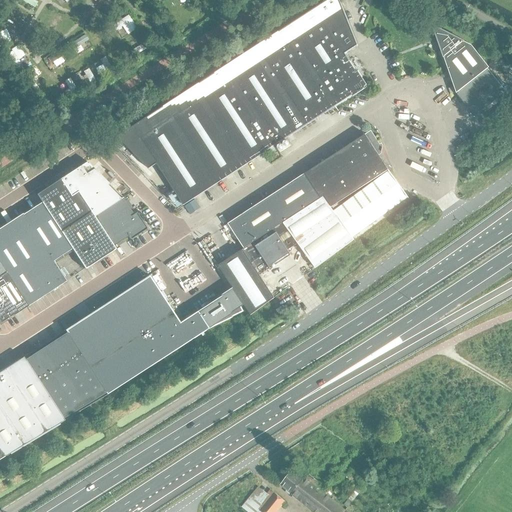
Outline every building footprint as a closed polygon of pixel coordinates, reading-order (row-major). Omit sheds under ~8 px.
[(356,72),(339,45),(352,37),(340,0),(328,0),(118,137),(149,169),(157,164),(184,205),(352,95),(353,97),(367,88),(367,85),(358,71),(356,72)] [(129,15),(113,25),(116,30),(132,20),(129,15)] [(158,19),(152,22),(161,39),(167,35),(158,19)] [(456,93),(487,68),(489,67),(471,45),(438,29),(434,30),(445,60),(456,93)] [(85,35),(70,44),(73,49),(88,40),(85,35)] [(149,40),(132,50),(135,55),(152,46),(149,40)] [(61,50),(48,58),(51,63),(64,55),(61,50)] [(11,51),(7,54),(18,70),(22,66),(11,51)] [(105,57),(99,60),(108,76),(113,73),(105,57)] [(487,68),(456,93),(475,117),(506,92),(487,68)] [(88,69),(83,72),(91,85),(96,82),(88,69)] [(37,76),(27,84),(30,89),(41,82),(37,76)] [(69,78),(64,81),(73,97),(78,94),(69,78)] [(381,146),(380,144),(371,131),(305,174),(322,198),(323,197),(333,211),(389,170),(378,154),(380,153),(381,146)] [(94,217),(123,198),(87,162),(61,180),(71,196),(78,192),(91,212),(94,217)] [(333,211),(352,237),(408,197),(389,170),(333,211)] [(244,249),(322,198),(305,174),(253,207),(246,213),(245,212),(237,217),(237,218),(228,224),(244,249)] [(78,192),(71,196),(61,180),(54,184),(58,189),(40,200),(42,203),(61,232),(91,212),(78,192)] [(272,303),(274,301),(275,302),(276,301),(259,274),(300,248),(313,269),(314,269),(354,240),(352,237),(333,211),(323,197),(322,198),(244,249),(219,266),(252,317),(272,303)] [(133,214),(130,210),(126,203),(123,198),(94,217),(113,246),(128,236),(130,238),(135,234),(136,236),(147,229),(136,213),(133,214)] [(72,249),(61,232),(42,203),(23,215),(22,214),(53,261),(72,249)] [(113,246),(94,217),(91,212),(61,232),(72,249),(85,269),(115,249),(113,246)] [(66,281),(53,261),(22,214),(0,228),(0,263),(6,273),(17,290),(28,306),(66,281)] [(0,300),(17,290),(6,273),(0,276),(0,300)] [(162,291),(160,293),(149,276),(65,330),(107,394),(208,328),(197,311),(180,323),(164,299),(167,297),(162,291)] [(14,315),(28,306),(17,290),(0,300),(0,319),(1,321),(5,319),(6,320),(14,314),(14,315)] [(107,395),(107,394),(65,330),(24,358),(63,422),(107,395)] [(0,449),(5,457),(63,422),(24,358),(0,373),(0,449)] [(306,480),(304,478),(293,470),(289,476),(286,473),(283,477),(286,480),(281,486),(292,494),(314,511),(344,511),(345,511),(321,491),(325,487),(310,475),(306,480)] [(277,511),(285,502),(275,493),(271,490),(267,496),(265,494),(264,496),(256,490),(240,509),(243,511),(277,511)]
